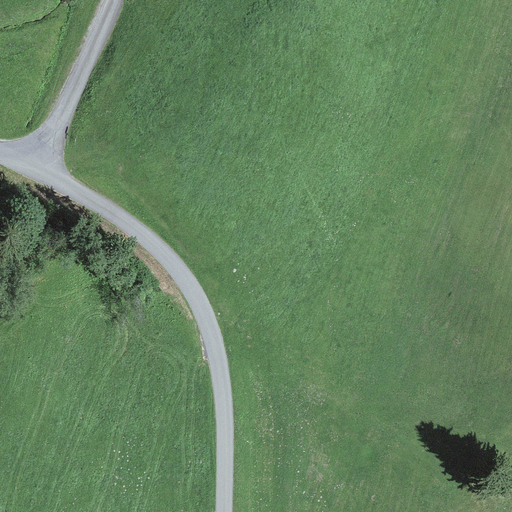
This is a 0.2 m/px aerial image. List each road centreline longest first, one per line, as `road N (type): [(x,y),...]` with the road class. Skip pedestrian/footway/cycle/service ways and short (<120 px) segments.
road 1 (unclassified): [(0,155),(126,221),(182,276),(218,365),(223,511)]
road 2 (track): [(33,171),(113,0)]
